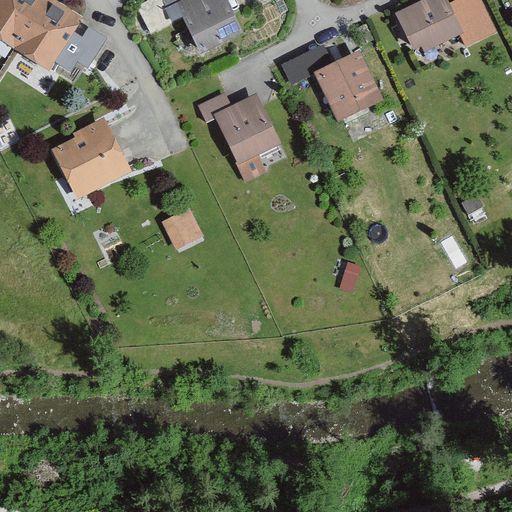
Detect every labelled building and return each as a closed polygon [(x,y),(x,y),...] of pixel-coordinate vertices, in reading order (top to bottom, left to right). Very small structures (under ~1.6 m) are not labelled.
[(81,22),(46,0),(0,0),(0,44),(48,75),(81,22)] [(241,39),(223,0),(160,0),(167,16),(178,11),(199,58),(241,39)] [(427,10),(424,4),(393,20),(416,65),(464,41),(460,34),(473,28),(460,4),(447,10),(443,2),(427,10)] [(285,54),(290,77),(334,68),(330,45),(285,54)] [(382,107),(359,58),(314,80),(337,128),(382,107)] [(230,112),(224,99),(198,110),(206,129),(216,125),(244,188),(266,178),(258,161),(279,152),(256,100),(230,112)] [(130,179),(103,124),(72,140),(74,144),(50,156),(75,206),(130,179)] [(203,245),(189,215),(161,229),(175,259),(203,245)] [(360,272),(345,269),(339,294),(354,298),(360,272)]
